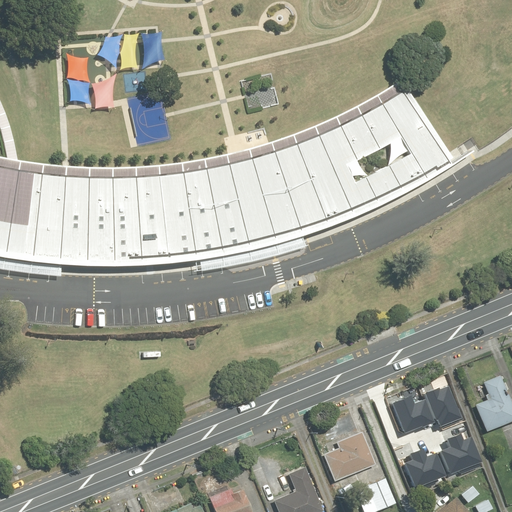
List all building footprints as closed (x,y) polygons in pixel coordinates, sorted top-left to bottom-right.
[(376,197),(441,161),(391,83),(323,121),(269,144),(264,146),(235,152),(228,154),(180,165),(109,167),(66,166),(22,164),(15,162),(4,160),(0,158),(0,258),(8,260),(56,265),(71,266),(115,266),(175,261),(192,258),(253,248),(296,232),(318,224),(376,197)] [(0,141),(0,142),(4,160),(15,162),(14,154),(5,116),(0,106),(0,141)] [(253,248),(192,258),(195,272),(263,257),(299,247),(296,232),(253,248)] [(8,260),(0,258),(0,269),(4,270),(37,274),(54,275),(56,265),(8,260)] [(487,398),(473,404),(485,430),(511,418),(511,405),(498,374),(480,382),(487,398)] [(421,391),(423,398),(432,422),(435,429),(457,421),(445,389),(436,392),(434,386),(421,391)] [(389,402),(402,434),(432,422),(423,398),(406,405),(403,397),(389,402)] [(337,446),(321,453),(333,481),(374,463),(360,430),(334,441),(337,446)] [(382,432),(374,435),(393,481),(401,478),(382,432)] [(433,453),(443,477),(476,464),(467,441),(455,446),(451,435),(440,440),(444,449),(433,453)] [(401,465),(411,490),(443,477),(433,453),(422,458),(418,447),(406,452),(410,461),(401,465)] [(295,491),(273,500),(277,511),(318,511),(323,510),(305,466),(287,473),(295,491)] [(383,478),(364,486),(373,510),(392,503),(383,478)] [(467,486),(456,494),(462,501),(473,493),(467,486)] [(251,511),(242,488),(210,500),(215,511),(251,511)] [(467,511),(454,496),(434,511),(467,511)] [(484,500),(471,506),(473,511),(482,511),(488,509),(484,500)] [(189,502),(163,511),(201,511),(198,504),(191,507),(189,502)]
